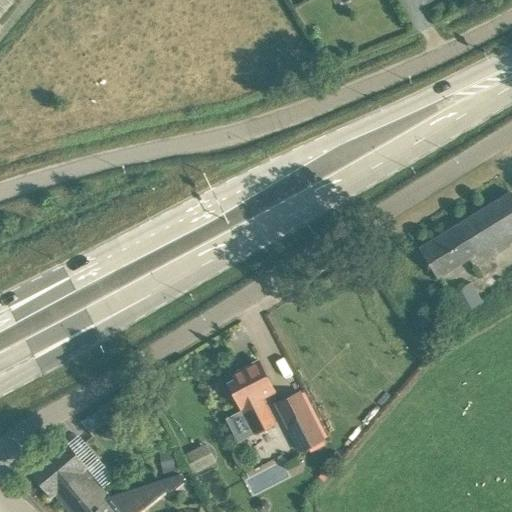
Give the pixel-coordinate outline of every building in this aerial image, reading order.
[(511,243),(511,194),(510,191),(420,247),(438,277),(469,257),(474,267),(511,243)] [(450,294),(461,313),(482,301),(471,282),(450,294)] [(275,391),(267,377),(258,360),(233,373),(235,378),(228,382),(242,408),(243,408),(256,433),(275,423),(262,398),(275,391)] [(323,440),(298,391),(277,403),(301,451),(323,440)] [(88,511),(109,495),(64,441),(29,470),(51,496),(55,493),(70,511),(88,511)] [(216,461),(206,443),(184,454),(194,473),(216,461)] [(88,511),(122,511),(109,495),(88,511)]
